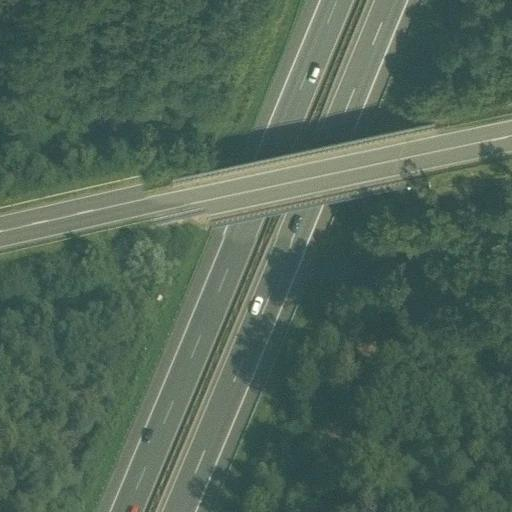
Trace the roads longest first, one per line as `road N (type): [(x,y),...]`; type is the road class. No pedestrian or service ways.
road 1 (motorway): [(188,511),(406,0)]
road 2 (motorway): [(329,0),(112,511)]
road 3 (secondary): [(0,239),(511,126)]
